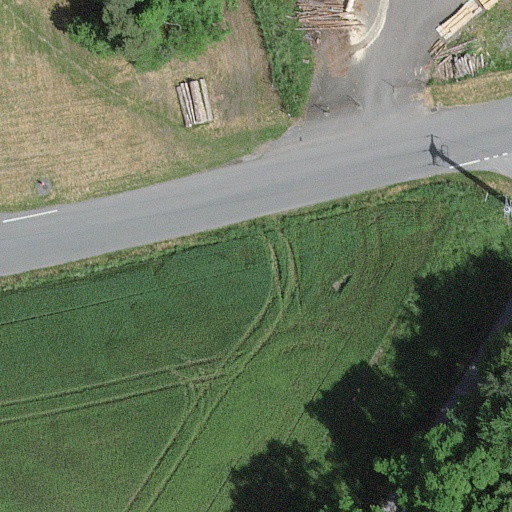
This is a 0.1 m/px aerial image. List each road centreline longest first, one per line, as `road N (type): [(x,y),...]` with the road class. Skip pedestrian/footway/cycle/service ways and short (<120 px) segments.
road 1 (tertiary): [(0,245),(106,227),(511,121)]
road 2 (track): [(400,511),(511,335)]
